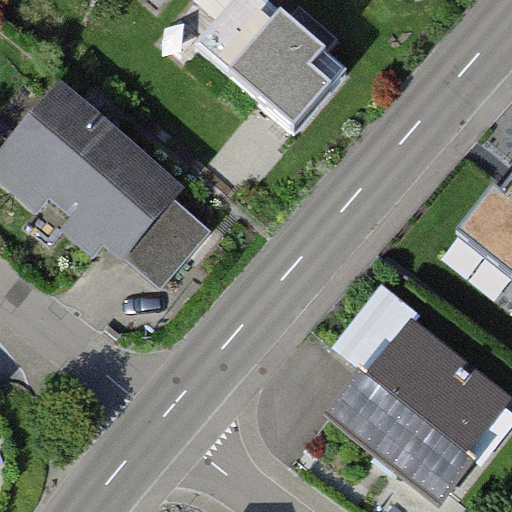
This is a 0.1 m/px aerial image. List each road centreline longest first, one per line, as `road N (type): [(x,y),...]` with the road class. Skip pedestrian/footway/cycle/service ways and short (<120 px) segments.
road 1 (tertiary): [(163,421),(511,19)]
road 2 (residential): [(163,421),(0,288)]
road 3 (residential): [(163,421),(275,511)]
